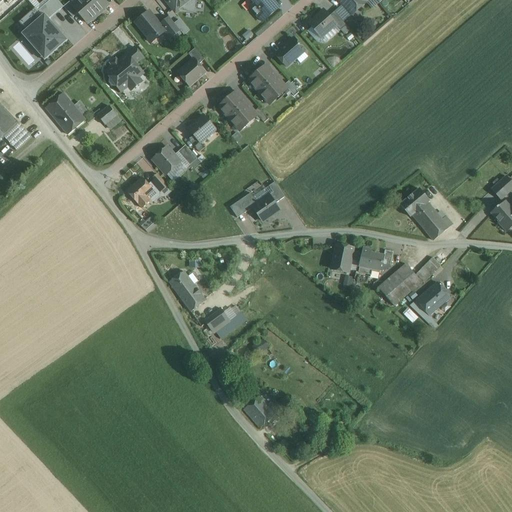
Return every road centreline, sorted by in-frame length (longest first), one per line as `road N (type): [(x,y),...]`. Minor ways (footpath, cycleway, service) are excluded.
road 1 (unclassified): [(138,238),(194,245),(346,232),(511,246)]
road 2 (unclassified): [(325,511),(214,384),(138,238)]
road 3 (residential): [(98,187),(311,0)]
road 4 (residential): [(27,99),(137,0)]
